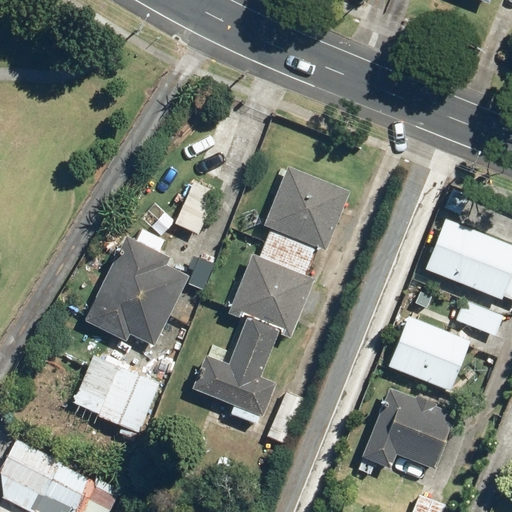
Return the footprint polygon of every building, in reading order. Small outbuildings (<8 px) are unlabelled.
[(347,193),(285,169),(262,227),(323,252),(347,193)] [(216,193),(191,182),(172,227),(197,237),(216,193)] [(511,247),(443,220),(422,272),(501,304),(503,300),(511,303),(511,247)] [(123,238),(81,323),(125,344),(128,337),(152,349),(187,278),(163,266),(167,259),(123,238)] [(312,281),(249,256),(225,315),(237,320),(239,315),(281,332),(279,337),(288,340),(312,281)] [(477,305),(464,300),(455,323),(493,337),(501,316),(493,314),(495,307),(479,301),(477,305)] [(452,334),(406,317),(386,369),(448,393),(470,336),(454,329),(452,334)] [(203,357),(190,391),(231,407),(228,415),(253,425),(257,417),(261,419),(274,385),(257,379),(276,332),(244,319),(226,366),(203,357)] [(137,434),(157,384),(116,368),(96,418),(137,434)] [(454,414),(384,389),(357,463),(388,474),(394,459),(432,473),(454,414)] [(287,446),(306,402),(285,393),(266,437),(287,446)] [(275,445),(266,439),(256,462),(274,469),(283,447),(275,445)] [(93,483),(15,442),(0,470),(0,483),(2,499),(27,511),(108,511),(120,489),(96,477),(93,483)] [(439,511),(443,501),(419,492),(411,511),(439,511)]
